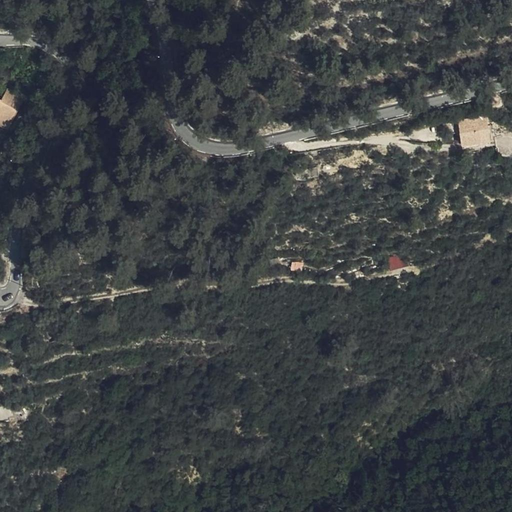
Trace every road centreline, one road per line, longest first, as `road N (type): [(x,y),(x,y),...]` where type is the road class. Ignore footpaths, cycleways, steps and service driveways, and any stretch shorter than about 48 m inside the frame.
road 1 (tertiary): [(159,0),(176,108),(188,135),(212,145),(248,145),(511,81)]
road 2 (tertiary): [(0,297),(15,288),(26,208),(77,76),(76,57),(62,44),(0,38)]
